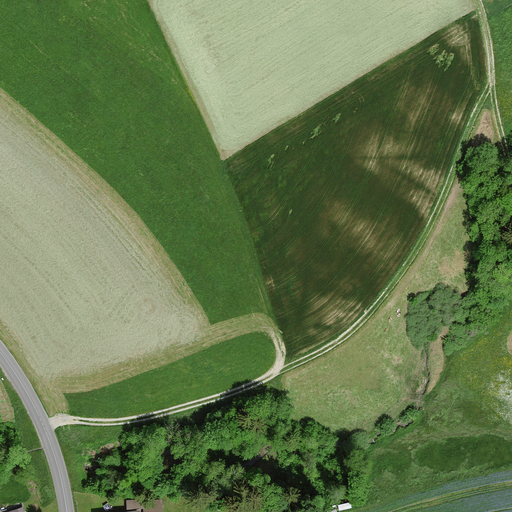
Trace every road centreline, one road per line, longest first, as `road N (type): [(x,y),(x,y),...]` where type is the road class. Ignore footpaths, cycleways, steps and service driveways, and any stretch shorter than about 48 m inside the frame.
road 1 (track): [(476,0),(493,71),(444,195),(365,318),(323,350),(173,409),(110,425),(43,425)]
road 2 (secondary): [(0,352),(43,425),(66,511)]
